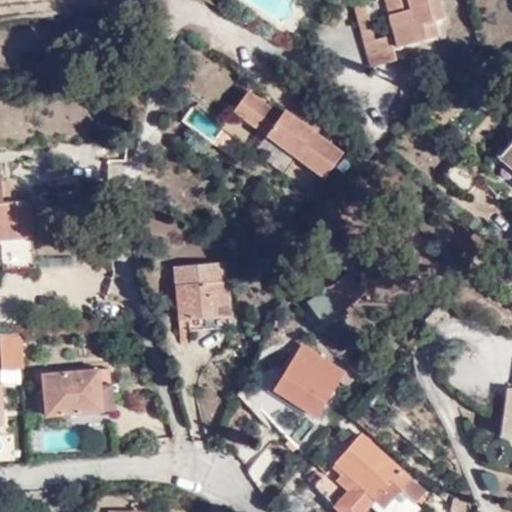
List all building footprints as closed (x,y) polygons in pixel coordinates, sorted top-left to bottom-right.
[(374,49),(361,52),(367,76),(396,68),(393,56),(436,45),(434,31),(444,28),(436,0),(379,0),(380,0),(392,45),(374,49)] [(349,12),(361,52),(374,49),(363,10),(349,12)] [(227,118),(255,137),(273,110),(245,91),(227,118)] [(210,140),(218,126),(190,109),(181,123),(210,140)] [(260,147),(324,181),(342,149),(277,114),(260,147)] [(470,184),(481,172),(459,153),(447,167),(470,184)] [(290,164),(284,176),(300,185),(307,173),(290,164)] [(5,271),(39,268),(32,197),(7,198),(4,167),(0,167),(0,240),(2,240),(5,271)] [(357,290),(340,271),(303,300),(322,321),(357,290)] [(233,330),(232,296),(178,297),(179,320),(191,320),(191,331),(233,330)] [(0,370),(20,371),(20,341),(0,341),(0,370)] [(313,415),(342,372),(302,346),(274,389),(313,415)] [(112,411),(112,385),(97,384),(97,368),(43,371),(44,413),(112,411)] [(0,384),(20,384),(20,371),(0,370),(0,384)] [(511,387),(506,387),(502,435),(511,435),(511,387)] [(408,478),(358,436),(329,469),(339,478),(336,481),(346,490),(331,507),(335,511),(360,511),(369,502),(381,511),(396,492),(411,505),(423,491),(408,478)] [(267,447),(246,469),(254,484),(279,457),(267,447)]
